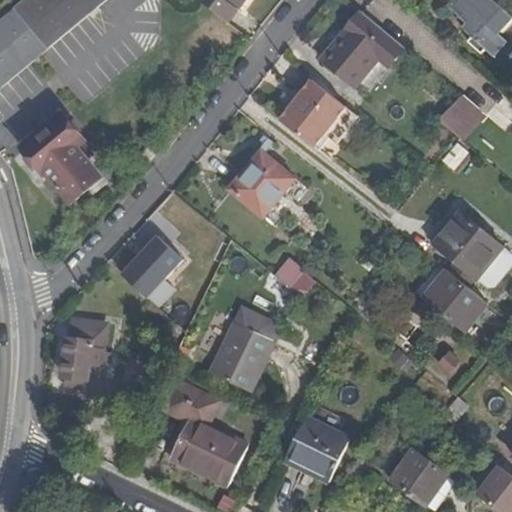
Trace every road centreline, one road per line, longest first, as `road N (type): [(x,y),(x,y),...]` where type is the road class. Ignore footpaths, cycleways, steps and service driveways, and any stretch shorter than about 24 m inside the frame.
road 1 (residential): [(308,0),(56,295),(24,306)]
road 2 (unknown): [(0,143),(127,17)]
road 3 (residential): [(22,446),(161,511)]
road 4 (secondary): [(22,446),(24,306)]
road 5 (secondary): [(2,311),(0,438)]
